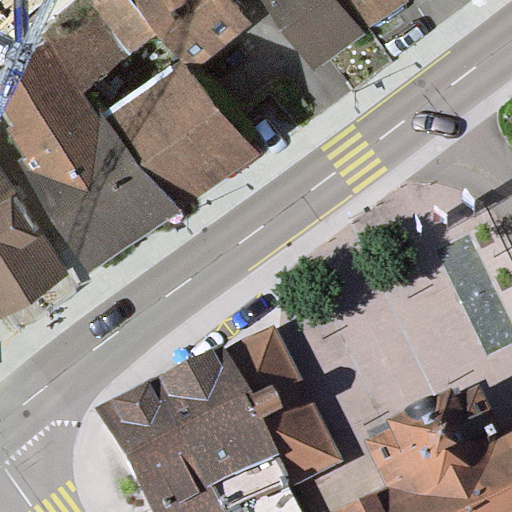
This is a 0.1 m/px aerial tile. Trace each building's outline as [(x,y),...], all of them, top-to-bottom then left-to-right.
[(176,14),(163,0),(83,0),(59,22),(107,75),(176,14)] [(271,7),(264,0),(163,0),(176,14),(212,54),(271,7)] [(385,10),(378,0),(297,0),(331,48),(338,43),(368,86),(409,58),(379,15),(385,10)] [(400,0),(378,0),(385,10),(400,0)] [(46,143),(38,149),(108,248),(195,193),(124,96),(120,91),(112,97),(62,26),(7,65),(46,143)] [(270,139),(199,42),(124,96),(195,193),(270,139)] [(87,253),(6,129),(0,132),(0,296),(6,305),(87,253)] [(150,511),(215,511),(314,465),(257,347),(106,420),(150,511)] [(358,508),(349,511),(511,511),(511,442),(474,459),(453,410),(337,461),(358,508)]
